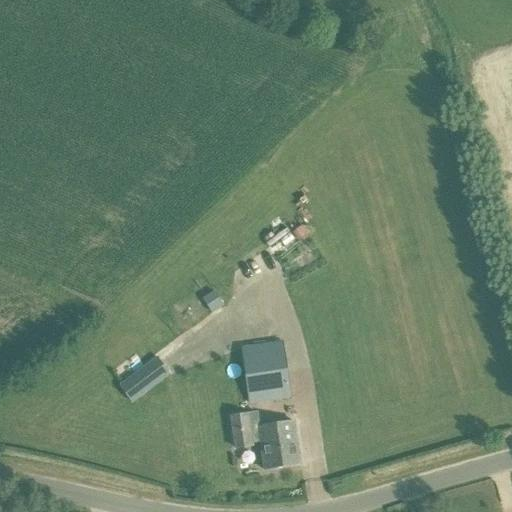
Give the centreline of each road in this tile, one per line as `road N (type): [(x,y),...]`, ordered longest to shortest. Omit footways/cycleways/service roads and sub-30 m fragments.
road 1 (unclassified): [(324,511),(511,461)]
road 2 (unclassified): [(0,473),(164,511)]
